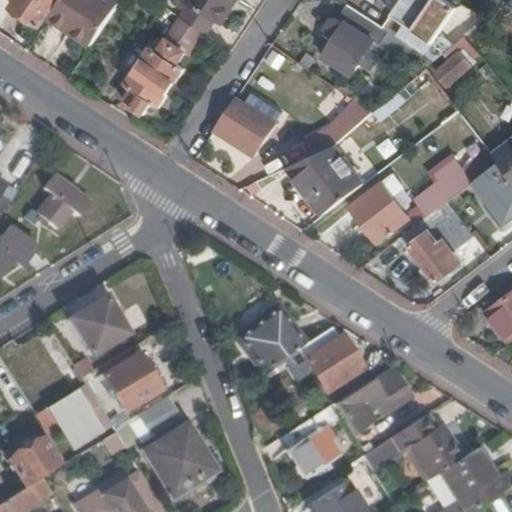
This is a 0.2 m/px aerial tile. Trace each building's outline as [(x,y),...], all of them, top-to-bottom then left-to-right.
[(56,0),(15,0),(10,7),(38,26),(56,0)] [(115,0),(59,0),(51,13),(69,26),(64,34),(88,50),(120,3),(115,0)] [(233,0),(189,0),(188,2),(218,22),(233,0)] [(400,0),(382,28),(389,33),(434,62),(453,47),(455,45),(447,40),(459,22),(452,17),(456,12),(456,11),(440,0),(400,0)] [(440,0),(456,11),(456,12),(478,27),(486,20),(474,13),(455,0),(440,0)] [(501,6),(496,0),(490,0),(474,13),(486,20),(501,6)] [(375,43),(381,46),(389,33),(382,28),(347,5),(339,18),(328,21),(321,30),(335,40),(322,59),(350,79),(363,60),(368,63),(373,55),(368,52),(375,43)] [(51,13),(45,21),(64,34),(69,26),(51,13)] [(151,103),(158,108),(184,69),(177,65),(185,52),(187,53),(200,33),(180,20),(157,52),(151,48),(125,85),(132,90),(123,103),(143,115),(151,103)] [(472,67),(466,59),(476,51),(465,37),(455,45),(453,47),(459,55),(439,72),(448,86),(472,67)] [(290,41),(282,52),(308,70),(315,59),(290,41)] [(426,70),(374,114),(373,115),(372,115),(353,132),(358,139),(394,110),(397,114),(418,97),(440,127),(460,112),(426,70)] [(274,124),(234,99),(214,130),(254,156),(274,124)] [(329,129),(305,143),(313,158),(334,147),(353,132),(372,115),(358,106),(329,129)] [(499,163),(500,164),(511,179),(511,142),(494,156),(499,163)] [(313,158),(296,166),(330,212),(362,187),(334,147),(313,158)] [(487,201),(506,225),(511,220),(511,179),(500,164),(472,185),(485,203),(487,201)] [(296,166),(287,171),(322,218),(330,212),(296,166)] [(9,179),(0,172),(0,216),(13,196),(2,190),(9,179)] [(393,175),(383,183),(393,197),(403,190),(393,175)] [(78,218),(88,205),(53,177),(42,190),(51,197),(35,217),(54,233),(70,213),(78,218)] [(376,243),(408,219),(393,197),(383,183),(350,207),(376,243)] [(463,266),(436,229),(457,214),(449,203),(404,236),(439,284),(463,266)] [(17,266),(30,248),(7,229),(0,238),(0,263),(5,257),(17,266)] [(511,294),(487,314),(508,345),(511,342),(511,294)] [(127,335),(105,298),(67,320),(89,357),(100,350),(124,336),(127,335)] [(281,314),(241,342),(263,374),(295,354),(304,348),(281,314)] [(337,338),(336,339),(330,331),(304,348),(295,354),(322,396),(360,373),(337,338)] [(51,332),(39,339),(73,395),(86,387),(82,381),(78,375),(70,363),(51,332)] [(124,336),(100,350),(109,364),(132,350),(124,336)] [(81,356),(70,363),(78,375),(88,368),(81,356)] [(102,377),(102,378),(124,415),(160,393),(139,356),(102,377)] [(369,383),(331,407),(340,421),(353,439),(381,420),(382,422),(412,402),(396,376),(375,391),(369,383)] [(102,378),(86,388),(109,425),(124,415),(102,378)] [(73,395),(36,417),(48,436),(59,430),(73,453),(111,429),(109,425),(86,388),(86,387),(73,395)] [(155,446),(141,455),(169,500),(193,486),(216,472),(186,425),(185,426),(167,399),(136,419),(155,446)] [(332,439),(326,430),(340,421),(331,407),(279,440),(286,451),(285,452),(302,480),(317,470),(319,473),(328,468),(326,464),(336,458),(327,443),(332,439)] [(425,417),(387,442),(398,458),(402,455),(422,485),(423,485),(437,476),(461,460),(440,430),(436,433),(425,417)] [(136,419),(123,427),(138,451),(141,455),(155,446),(136,419)] [(114,433),(128,457),(138,451),(123,427),(114,433)] [(42,440),(7,462),(24,490),(28,487),(41,479),(59,467),(42,440)] [(398,458),(387,442),(365,457),(361,459),(372,476),(398,458)] [(461,460),(437,476),(455,502),(442,511),(441,511),(471,511),(510,487),(511,485),(511,484),(503,471),(490,478),(473,452),(461,460)] [(121,480),(74,509),(75,511),(160,511),(139,476),(124,485),(121,480)] [(437,476),(423,485),(442,511),(455,502),(437,476)] [(41,479),(28,487),(38,503),(51,496),(41,479)] [(0,483),(0,505),(10,499),(0,483)] [(198,494),(193,486),(169,500),(174,509),(198,494)] [(10,499),(0,505),(0,511),(23,511),(38,503),(28,487),(24,490),(10,499)] [(360,511),(344,487),(309,509),(310,511),(360,511)]
